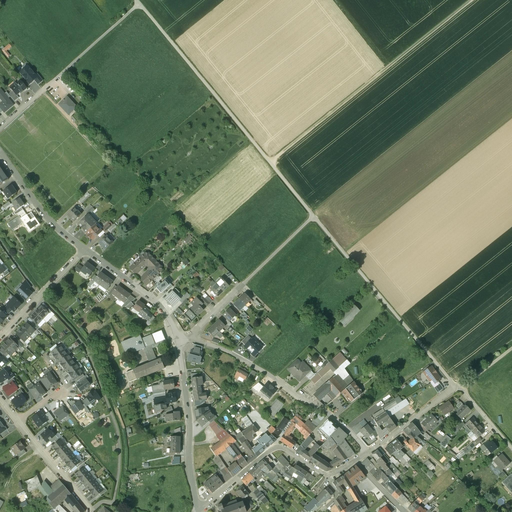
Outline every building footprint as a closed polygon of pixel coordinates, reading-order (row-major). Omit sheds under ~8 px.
[(2,51),(8,57),(9,56),(6,51),(11,47),(9,44),(2,51)] [(34,80),(37,78),(35,76),(27,67),(25,65),(22,68),(24,70),(20,72),(29,84),(34,80)] [(37,74),(35,76),(37,78),(34,80),(38,85),(43,81),(37,74)] [(20,80),(11,88),(13,91),(16,95),(20,92),(21,93),(27,88),(20,80)] [(0,107),(3,111),(4,112),(13,105),(8,98),(4,94),(0,88),(0,99),(2,102),(0,103),(0,107)] [(16,95),(13,91),(8,94),(10,97),(14,101),(19,98),(16,95)] [(76,107),(66,97),(59,103),(70,114),(72,112),(73,113),(75,111),(73,110),(76,107)] [(3,172),(0,173),(0,185),(8,180),(3,172)] [(12,186),(3,191),(6,194),(5,195),(8,199),(16,193),(12,186)] [(24,205),(20,198),(12,203),(17,210),(24,205)] [(75,208),(67,216),(70,219),(78,211),(75,208)] [(89,212),(86,214),(88,216),(89,216),(95,211),(92,208),(89,212)] [(23,210),(17,214),(19,216),(21,218),(26,215),(23,210)] [(78,211),(70,219),(73,222),(81,215),(78,211)] [(31,213),(27,216),(26,215),(21,218),(19,216),(8,224),(12,230),(22,224),(23,223),(24,222),(31,231),(29,232),(30,232),(40,225),(37,221),(31,213)] [(89,216),(88,216),(78,226),(86,234),(95,225),(97,223),(92,218),(91,219),(89,216)] [(108,224),(101,230),(105,233),(108,231),(111,227),(108,224)] [(111,227),(108,231),(110,233),(116,226),(114,224),(111,227)] [(95,225),(86,234),(88,236),(88,237),(90,239),(91,239),(93,240),(101,232),(95,225)] [(113,243),(106,236),(99,243),(103,246),(102,247),(105,250),(113,243)] [(148,254),(145,254),(141,257),(144,261),(144,265),(150,265),(155,261),(148,254)] [(141,257),(135,263),(141,270),(144,267),(144,265),(144,261),(141,257)] [(161,267),(155,261),(150,265),(150,271),(154,271),(158,275),(161,271),(161,267)] [(95,269),(87,263),(83,268),(81,271),(86,275),(87,274),(90,276),(95,269)] [(135,263),(129,269),(134,273),(137,273),(141,270),(135,263)] [(83,268),(78,265),(74,270),(79,273),(81,271),(83,268)] [(154,271),(150,271),(148,271),(145,274),(152,280),(158,275),(154,271)] [(97,277),(94,281),(100,285),(106,277),(100,273),(97,277)] [(145,274),(142,278),(142,281),(146,286),(152,280),(145,274)] [(113,282),(106,277),(100,285),(106,290),(113,282)] [(228,286),(221,279),(216,285),(223,292),(228,286)] [(161,284),(156,288),(161,294),(166,288),(170,285),(166,280),(161,284)] [(156,288),(161,284),(159,282),(152,288),(154,290),(156,288)] [(216,285),(214,283),(210,286),(212,288),(210,290),(217,297),(223,292),(216,285)] [(23,285),(17,292),(26,300),(32,294),(23,285)] [(124,291),(117,286),(116,287),(114,290),(111,294),(118,299),(124,291)] [(175,289),(165,299),(172,307),(178,301),(174,297),(178,293),(179,291),(178,290),(178,291),(175,289)] [(130,295),(124,291),(118,299),(124,303),(127,299),(130,295)] [(100,294),(95,298),(99,302),(103,299),(100,294)] [(250,300),(245,294),(239,300),(245,306),(250,300)] [(14,297),(7,305),(8,305),(13,310),(15,312),(22,304),(14,297)] [(196,298),(190,304),(193,307),(190,310),(197,317),(203,311),(200,307),(203,305),(196,298)] [(123,304),(124,303),(118,299),(115,303),(121,307),(123,304)] [(239,300),(234,305),(239,311),(245,306),(239,300)] [(144,306),(138,302),(134,308),(140,313),(144,308),(144,306)] [(9,314),(13,310),(8,305),(4,309),(9,314)] [(337,320),(343,327),(359,311),(353,305),(337,320)] [(40,306),(35,312),(42,319),(48,313),(44,309),(40,306)] [(150,312),(144,308),(140,313),(139,313),(143,316),(142,317),(149,322),(152,317),(149,314),(150,312)] [(190,310),(187,313),(187,312),(184,315),(191,322),(197,317),(190,310)] [(235,316),(229,310),(222,316),(227,320),(229,322),(235,316)] [(42,319),(35,312),(29,317),(33,321),(37,325),(42,319)] [(37,325),(33,321),(31,324),(34,326),(38,330),(40,328),(37,325)] [(225,326),(219,321),(213,326),(219,332),(225,326)] [(27,323),(21,329),(29,337),(35,331),(32,329),(27,323)] [(213,326),(207,331),(213,338),(216,335),(220,339),(223,336),(219,332),(213,326)] [(29,337),(21,329),(16,334),(21,339),(24,342),(29,337)] [(151,335),(141,339),(140,336),(121,343),(126,356),(144,349),(151,346),(155,344),(151,335)] [(248,335),(241,342),(245,346),(251,339),(248,335)] [(19,341),(14,337),(11,340),(17,346),(20,342),(19,341)] [(9,338),(5,343),(14,352),(19,347),(17,346),(11,340),(9,338)] [(257,343),(252,338),(251,339),(245,346),(244,347),(249,352),(257,343)] [(24,342),(21,339),(19,341),(20,342),(25,347),(27,345),(24,342)] [(14,352),(5,343),(1,347),(3,349),(8,354),(10,356),(14,352)] [(257,343),(249,352),(254,357),(262,348),(257,343)] [(192,351),(201,353),(202,347),(194,345),(192,351)] [(51,352),(50,353),(54,358),(64,351),(60,346),(58,348),(51,352)] [(151,346),(144,349),(150,364),(157,361),(151,346)] [(8,354),(3,349),(0,351),(0,352),(3,356),(5,358),(8,354)] [(189,355),(187,361),(199,364),(201,358),(202,353),(201,353),(192,351),(191,350),(190,355),(189,355)] [(64,351),(54,358),(57,363),(58,362),(67,355),(64,351)] [(346,361),(339,353),(333,359),(340,367),(346,361)] [(67,355),(58,362),(61,367),(71,360),(68,355),(67,355)] [(5,358),(3,356),(1,358),(3,360),(1,362),(5,365),(10,362),(5,358)] [(318,365),(322,362),(318,357),(314,361),(318,365)] [(150,364),(126,373),(129,382),(165,369),(161,359),(157,361),(150,364)] [(333,359),(326,365),(327,365),(331,369),(333,373),(340,367),(333,359)] [(71,360),(61,367),(65,372),(66,372),(66,371),(75,365),(75,364),(71,360)] [(340,367),(333,373),(336,375),(337,374),(348,387),(353,382),(347,373),(344,369),(349,364),(346,361),(340,367)] [(303,364),(300,367),(295,362),(288,369),(293,375),(294,374),(300,380),(305,376),(310,371),(303,364)] [(75,365),(66,371),(66,372),(69,376),(79,369),(76,364),(75,364),(75,365)] [(327,365),(311,380),(315,384),(331,369),(327,365)] [(431,367),(423,373),(430,382),(433,379),(436,383),(441,380),(431,367)] [(247,372),(240,368),(238,370),(235,375),(234,378),(242,382),(243,380),(245,381),(248,375),(246,374),(247,372)] [(51,374),(48,369),(43,373),(45,377),(52,386),(57,383),(55,380),(51,374)] [(79,369),(69,376),(73,381),(83,374),(79,369)] [(4,370),(0,372),(0,380),(1,383),(7,379),(9,377),(4,370)] [(310,371),(305,376),(310,381),(315,376),(310,371)] [(190,374),(192,383),(202,381),(201,377),(197,378),(196,374),(190,374)] [(348,387),(337,374),(336,375),(332,378),(344,391),(348,387)] [(52,386),(45,377),(41,380),(44,385),(48,390),(52,386)] [(344,391),(332,378),(325,385),(336,397),(341,393),(344,391)] [(41,380),(40,379),(37,381),(39,384),(34,387),(41,397),(46,393),(41,387),(44,385),(41,380)] [(91,385),(86,379),(81,383),(76,386),(81,392),(91,385)] [(170,381),(163,382),(163,385),(152,387),(152,392),(164,390),(165,390),(174,388),(173,380),(170,381)] [(202,381),(192,383),(193,391),(201,390),(200,385),(203,385),(202,381)] [(344,391),(341,393),(346,398),(345,398),(347,401),(348,401),(349,400),(351,402),(361,395),(359,393),(360,392),(360,391),(361,391),(358,388),(353,382),(348,387),(344,391)] [(9,385),(3,389),(7,394),(8,393),(9,395),(11,395),(13,393),(13,392),(17,389),(12,383),(9,385)] [(34,387),(32,383),(27,387),(30,391),(35,398),(36,400),(41,397),(34,387)] [(439,383),(433,388),(438,394),(443,389),(439,383)] [(325,385),(322,387),(327,393),(326,394),(332,401),(336,397),(325,385)] [(322,387),(313,395),(318,401),(326,394),(327,393),(322,387)] [(201,390),(193,391),(194,399),(195,399),(196,401),(194,401),(206,400),(207,400),(206,394),(202,394),(201,390)] [(90,396),(87,398),(91,404),(93,404),(95,403),(96,404),(98,402),(98,401),(100,399),(95,392),(92,394),(91,392),(88,394),(90,396)] [(151,406),(154,406),(155,406),(159,405),(158,400),(157,396),(157,394),(154,395),(153,395),(151,396),(152,401),(151,401),(151,406)] [(172,394),(168,394),(168,395),(166,395),(166,400),(167,404),(176,402),(175,394),(172,394)] [(17,397),(12,401),(15,406),(17,405),(18,407),(19,407),(22,405),(22,404),(26,401),(21,395),(17,397)] [(67,402),(71,408),(75,414),(78,412),(79,413),(82,411),(81,410),(83,408),(82,406),(79,402),(76,404),(74,401),(73,402),(72,400),(70,401),(70,400),(67,402)] [(271,415),(273,417),(283,404),(276,400),(267,412),(271,415)] [(392,408),(397,404),(395,401),(382,409),(384,413),(385,412),(388,411),(393,408),(392,408)] [(406,405),(403,401),(397,404),(392,408),(393,408),(396,412),(406,405)] [(448,402),(439,408),(444,415),(453,409),(448,402)] [(159,405),(155,406),(154,406),(155,414),(165,410),(165,409),(167,409),(167,408),(166,404),(162,405),(159,405)] [(464,406),(462,404),(458,409),(455,411),(457,414),(464,406)] [(470,411),(465,406),(464,406),(457,414),(456,415),(461,419),(466,414),(467,414),(470,411)] [(63,407),(54,414),(59,421),(68,415),(63,407)] [(196,419),(197,421),(209,411),(207,408),(196,409),(196,413),(195,414),(196,419)] [(390,413),(387,415),(388,417),(396,412),(393,408),(388,411),(390,413)] [(377,418),(384,413),(382,409),(372,416),(374,419),(377,418)] [(209,411),(197,421),(202,427),(208,422),(214,417),(209,411)] [(41,412),(32,418),(34,422),(35,421),(39,427),(47,421),(44,416),(41,412)] [(173,414),(167,415),(167,416),(167,422),(179,421),(178,415),(179,414),(179,412),(178,412),(173,413),(173,414)] [(384,413),(377,418),(381,424),(385,421),(389,418),(388,417),(387,415),(385,412),(384,413)] [(47,421),(49,423),(54,419),(49,413),(44,416),(47,421)] [(431,415),(421,424),(427,431),(437,422),(431,415)] [(214,417),(208,422),(210,424),(214,421),(217,419),(215,416),(214,417)] [(246,416),(241,419),(248,429),(253,426),(251,423),(246,416)] [(292,422),(295,426),(300,421),(295,417),(291,422),(292,423),(292,422)] [(316,417),(311,423),(315,428),(320,421),(316,417)] [(396,428),(389,418),(385,421),(388,426),(386,428),(389,433),(396,428)] [(478,425),(472,418),(465,424),(464,425),(471,432),(472,431),(478,425)] [(286,431),(292,423),(291,422),(289,420),(286,424),(284,428),(283,429),(286,431)] [(302,438),(305,440),(308,437),(316,428),(315,428),(311,423),(308,420),(304,424),(298,430),(298,431),(303,436),(302,438)] [(321,436),(326,441),(337,429),(332,424),(327,420),(323,424),(324,424),(317,431),(322,435),(321,436)] [(222,428),(214,421),(209,425),(217,436),(224,431),(224,430),(222,428)] [(295,426),(295,427),(298,430),(304,424),(300,421),(295,426)] [(292,423),(284,434),(287,437),(288,436),(295,427),(295,426),(292,422),(292,423)] [(463,422),(456,427),(459,430),(464,425),(465,424),(463,422)] [(420,433),(412,423),(407,427),(411,432),(412,433),(417,436),(420,433)] [(274,432),(278,436),(283,429),(284,428),(280,425),(274,432)] [(372,432),(366,425),(360,430),(365,437),(371,433),(372,432)] [(484,432),(478,425),(472,431),(478,437),(484,432)] [(248,429),(241,434),(245,439),(246,440),(249,438),(252,436),(250,433),(255,429),(253,426),(248,429)] [(379,440),(385,436),(381,431),(378,426),(378,427),(375,429),(378,436),(379,440)] [(407,427),(402,431),(407,436),(411,432),(407,427)] [(326,441),(330,446),(333,451),(338,446),(344,440),(347,436),(338,428),(337,429),(326,441)] [(46,430),(41,435),(40,436),(43,439),(47,443),(50,440),(55,436),(55,435),(52,431),(51,432),(48,429),(46,430)] [(229,435),(224,431),(217,436),(216,436),(220,442),(229,435)] [(417,437),(411,432),(407,436),(412,441),(415,439),(417,437)] [(252,450),(257,457),(274,443),(269,437),(266,434),(257,441),(259,444),(252,450)] [(292,438),(288,436),(287,437),(284,434),(280,440),(289,447),(294,442),(290,440),(292,438)] [(232,438),(229,435),(220,442),(210,448),(216,457),(218,456),(226,450),(226,449),(232,444),(233,445),(236,442),(232,438)] [(237,435),(232,438),(236,442),(233,445),(234,446),(241,441),(237,435)] [(446,436),(439,444),(444,448),(451,439),(446,436)] [(180,437),(170,437),(170,441),(171,441),(171,445),(180,445),(180,437)] [(305,440),(301,445),(306,448),(312,441),(308,437),(305,440)] [(472,443),(475,446),(481,441),(478,438),(472,443)] [(248,443),(246,440),(245,439),(244,440),(244,439),(241,441),(240,443),(244,449),(249,446),(248,443)] [(402,446),(397,439),(390,444),(394,449),(402,457),(404,455),(400,451),(401,449),(400,448),(402,446)] [(410,444),(407,446),(410,450),(413,453),(416,450),(420,446),(419,444),(415,439),(412,441),(410,444)] [(57,443),(52,447),(56,452),(64,445),(63,443),(61,440),(60,440),(57,443)] [(354,455),(344,440),(338,446),(348,459),(354,455)] [(316,445),(312,441),(306,448),(304,451),(305,452),(302,456),(308,460),(314,454),(320,448),(316,444),(316,445)] [(492,441),(490,442),(488,441),(483,445),(480,447),(483,452),(487,449),(490,454),(497,448),(492,441)] [(20,442),(11,448),(16,455),(17,454),(24,449),(25,448),(20,442)] [(232,444),(226,449),(226,450),(235,460),(241,455),(234,446),(233,445),(232,444)] [(390,444),(384,449),(390,456),(392,454),(393,453),(396,456),(395,456),(399,460),(402,457),(394,449),(390,444)] [(64,445),(56,452),(60,456),(68,449),(65,446),(64,445)] [(180,445),(171,445),(171,449),(170,449),(169,454),(180,454),(180,445)] [(306,448),(301,445),(300,447),(296,452),(302,456),(305,452),(304,451),(306,448)] [(348,459),(338,446),(333,451),(338,458),(342,463),(348,459)] [(24,449),(17,454),(20,457),(26,453),(24,449)] [(68,449),(60,456),(63,461),(72,454),(71,452),(68,449)] [(389,462),(383,455),(381,456),(380,454),(382,452),(379,449),(371,455),(376,461),(380,458),(386,465),(389,462)] [(251,451),(248,453),(249,455),(247,457),(247,458),(244,460),(248,465),(257,457),(254,452),(252,450),(251,451)] [(463,450),(457,456),(460,459),(466,453),(463,450)] [(72,454),(63,461),(67,465),(75,458),(74,457),(72,454)] [(322,460),(314,454),(308,460),(317,466),(322,460)] [(510,464),(502,454),(494,461),(502,471),(510,464)] [(244,460),(241,455),(235,460),(237,462),(236,463),(237,464),(242,470),(248,465),(244,460)] [(220,471),(225,467),(218,456),(216,457),(212,460),(219,469),(217,471),(218,473),(220,471)] [(280,464),(285,468),(288,464),(289,464),(281,456),(277,460),(280,464)] [(272,462),(268,457),(263,461),(265,463),(267,465),(268,465),(272,462)] [(392,457),(389,459),(396,467),(400,464),(397,461),(395,461),(392,457)] [(75,458),(67,465),(71,470),(75,466),(79,463),(78,461),(75,458)] [(338,458),(332,462),(335,467),(342,463),(338,458)] [(386,465),(380,458),(376,461),(382,468),(385,465),(386,465)] [(83,463),(80,459),(78,461),(79,463),(75,466),(77,468),(83,463)] [(369,462),(366,459),(361,464),(366,469),(371,464),(369,462)] [(327,463),(322,460),(317,466),(323,470),(326,472),(335,467),(332,462),(328,464),(327,464),(327,463)] [(263,461),(257,466),(261,471),(264,468),(267,465),(265,463),(263,461)] [(427,461),(424,464),(431,471),(435,468),(427,461)] [(273,471),(276,474),(282,468),(278,463),(274,467),(275,468),(273,471)] [(237,464),(228,470),(229,473),(233,477),(242,470),(237,464)] [(371,464),(366,469),(369,472),(374,467),(371,464)] [(272,470),(268,465),(267,465),(264,468),(261,471),(264,474),(266,472),(268,474),(269,473),(272,470)] [(307,473),(295,465),(293,468),(292,468),(288,472),(286,471),(283,475),(289,480),(292,475),(296,478),(296,479),(301,482),(303,479),(303,478),(307,473)] [(382,468),(380,470),(383,473),(384,472),(385,473),(384,474),(387,478),(392,473),(390,471),(388,468),(385,465),(382,468)] [(257,466),(251,471),(256,476),(257,475),(260,477),(264,474),(261,471),(257,466)] [(225,467),(220,471),(225,477),(229,473),(228,470),(225,467)] [(355,467),(345,475),(352,487),(364,477),(360,471),(360,472),(355,467)] [(80,471),(75,475),(79,480),(88,472),(84,468),(80,471)] [(380,470),(379,469),(377,472),(379,474),(377,477),(380,479),(381,478),(383,480),(385,483),(388,480),(389,480),(387,478),(384,474),(383,473),(380,470)] [(218,473),(203,485),(208,491),(209,490),(213,494),(228,481),(225,477),(220,471),(218,473)] [(88,472),(79,480),(83,484),(91,477),(89,474),(88,472)] [(275,478),(269,473),(268,474),(266,472),(264,474),(265,475),(272,481),(275,478)] [(229,473),(225,477),(228,481),(233,477),(229,473)] [(393,475),(392,473),(387,478),(389,480),(388,480),(390,482),(396,477),(393,475)] [(249,474),(242,481),(246,486),(252,481),(254,479),(249,474)] [(511,475),(511,474),(502,482),(505,486),(507,485),(511,491),(511,475)] [(345,475),(336,481),(339,486),(340,486),(343,484),(347,490),(348,490),(352,487),(345,475)] [(91,477),(83,484),(87,488),(95,481),(94,480),(91,477)] [(33,479),(25,482),(29,492),(37,488),(33,479)] [(70,494),(59,480),(53,485),(65,499),(70,494)] [(390,482),(388,480),(385,483),(384,484),(382,482),(381,484),(385,489),(388,486),(391,483),(390,482)] [(95,481),(87,488),(90,493),(99,486),(95,481)] [(267,481),(263,485),(271,493),(274,489),(267,481)] [(344,491),(340,486),(339,486),(336,481),(333,483),(339,492),(341,495),(342,494),(343,493),(344,491)] [(65,499),(53,485),(50,488),(54,493),(48,498),(51,502),(49,504),(49,505),(53,509),(53,508),(54,509),(58,505),(65,499)] [(260,492),(264,496),(267,494),(259,485),(257,487),(258,489),(260,492)] [(99,486),(90,493),(94,497),(99,494),(103,490),(99,486)] [(235,491),(243,500),(245,498),(249,495),(242,486),(240,488),(236,491),(235,491)] [(388,486),(385,489),(391,495),(397,489),(394,487),(391,490),(388,486)] [(360,500),(352,487),(348,490),(356,502),(360,500)] [(327,488),(323,492),(317,499),(320,502),(322,499),(324,497),(330,491),(327,488)] [(401,494),(397,489),(391,495),(396,500),(399,497),(401,494)] [(330,491),(324,497),(327,500),(329,498),(328,498),(333,494),(330,491)] [(260,492),(255,496),(260,502),(265,497),(264,496),(260,492)] [(78,504),(70,494),(65,499),(72,508),(78,504)] [(402,495),(401,494),(399,497),(404,502),(405,503),(408,501),(406,499),(402,495)] [(346,500),(343,495),(341,498),(339,497),(338,499),(342,504),(345,509),(346,509),(349,507),(345,501),(346,500)] [(265,497),(260,502),(263,506),(268,502),(265,497)] [(245,498),(243,500),(250,509),(251,508),(254,506),(250,500),(248,502),(245,498)] [(314,500),(313,500),(307,506),(308,506),(305,509),(308,511),(309,511),(311,510),(315,506),(316,506),(319,503),(320,502),(317,499),(316,500),(315,500),(314,500)] [(349,507),(346,509),(348,511),(364,511),(367,510),(361,499),(360,500),(356,502),(349,507)] [(237,501),(222,506),(222,505),(217,506),(219,511),(218,511),(246,511),(243,502),(238,504),(237,501)] [(416,501),(407,509),(410,511),(414,511),(419,508),(416,505),(417,504),(418,504),(418,503),(416,501)]
